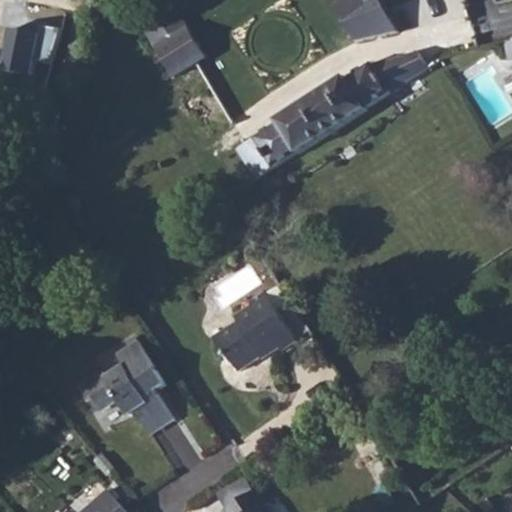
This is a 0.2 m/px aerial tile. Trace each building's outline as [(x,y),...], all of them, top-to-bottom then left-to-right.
[(400,33),(382,0),(348,0),(335,8),(358,43),(400,33)] [(192,30),(181,11),(150,31),(159,48),(192,30)] [(41,35),(13,30),(4,71),(34,77),(37,62),(54,65),(64,30),(43,26),(41,35)] [(192,30),(159,48),(176,78),(197,64),(209,58),(192,30)] [(431,70),(420,53),(375,66),(374,63),(351,81),(349,78),(280,121),(282,124),(240,150),(259,180),(265,176),(300,153),(302,155),(370,110),(369,109),(431,70)] [(299,342),(267,293),(251,303),(253,307),(237,317),(240,323),(215,339),(228,359),(231,357),(241,372),(264,357),(263,356),(279,345),(283,352),(299,342)] [(170,387),(140,341),(118,355),(125,366),(108,378),(105,373),(86,385),(105,413),(122,402),(131,417),(138,413),(153,437),(177,421),(159,393),(170,387)] [(24,377),(14,366),(1,375),(11,387),(24,377)] [(246,477),(220,494),(229,509),(256,492),(246,477)] [(229,509),(225,511),(273,511),(259,490),(256,492),(229,509)] [(129,511),(112,492),(89,511),(129,511)]
